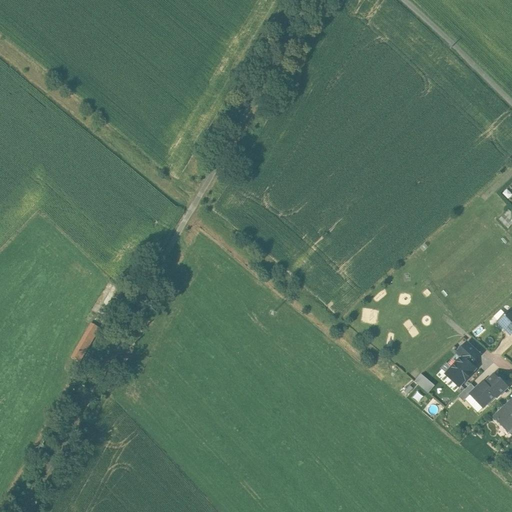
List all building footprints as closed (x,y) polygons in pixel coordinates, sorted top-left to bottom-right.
[(511,310),(498,322),(505,329),(506,327),(511,333),(511,310)] [(82,362),(102,327),(92,322),(72,357),(82,362)] [(467,343),(457,353),(462,357),(446,374),(459,387),(466,380),(471,375),(471,374),(476,369),(471,365),(480,355),(467,343)] [(418,373),(412,381),(427,393),(433,385),(418,373)] [(494,375),(485,384),(484,382),(476,389),(471,394),(471,395),(483,408),(496,396),(497,397),(508,387),(501,380),(500,381),(494,375)] [(471,384),(458,397),(463,402),(471,395),(471,394),(476,389),(471,384)] [(511,400),(495,417),(509,433),(511,430),(511,400)]
